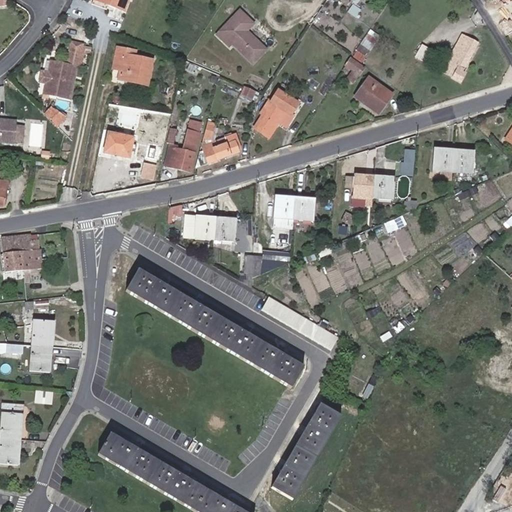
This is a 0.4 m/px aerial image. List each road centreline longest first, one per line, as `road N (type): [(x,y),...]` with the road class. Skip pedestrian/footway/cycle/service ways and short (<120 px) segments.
road 1 (residential): [(81,397),(241,489),(260,471),(319,359),(123,241),(95,237)]
road 2 (residential): [(511,94),(261,177),(96,208)]
road 3 (residential): [(81,397),(94,350),(95,237)]
